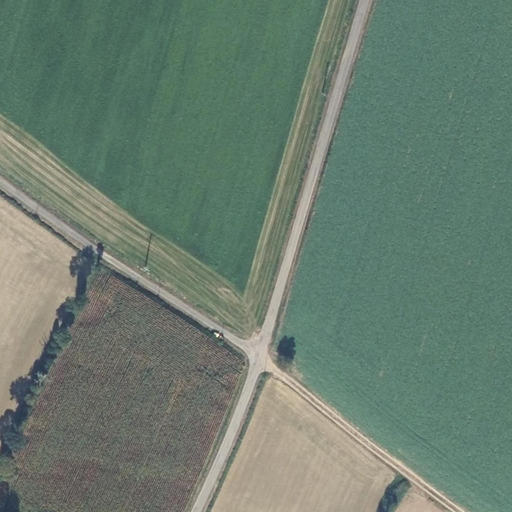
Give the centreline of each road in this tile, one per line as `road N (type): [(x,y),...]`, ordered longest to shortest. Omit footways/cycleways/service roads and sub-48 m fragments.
road 1 (track): [(0,184),(259,353),(445,511)]
road 2 (tertiary): [(195,511),(239,419),(365,0)]
